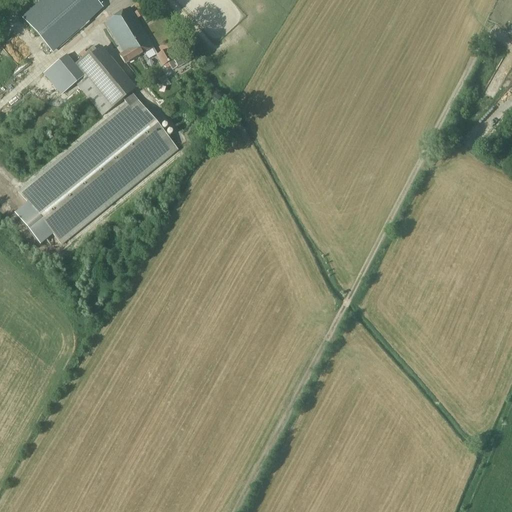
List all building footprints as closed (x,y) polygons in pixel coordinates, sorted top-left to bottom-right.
[(95,0),(42,0),(22,17),(54,53),(89,22),(87,20),(102,7),(95,0)] [(126,64),(152,47),(129,9),(106,23),(125,54),(122,56),(126,64)] [(127,104),(135,97),(130,90),(134,88),(101,49),(92,56),(89,53),(74,66),(65,56),(43,74),(60,95),(83,76),(109,107),(122,97),(127,104)] [(157,55),(164,65),(173,60),(167,49),(157,55)] [(184,58),(175,63),(178,68),(187,63),(184,58)] [(487,86),(482,92),(488,96),(492,90),(487,86)] [(12,94),(15,101),(25,97),(22,90),(12,94)] [(135,97),(127,104),(20,191),(61,241),(177,148),(135,97)] [(486,115),(484,119),(494,125),(497,120),(486,115)]
